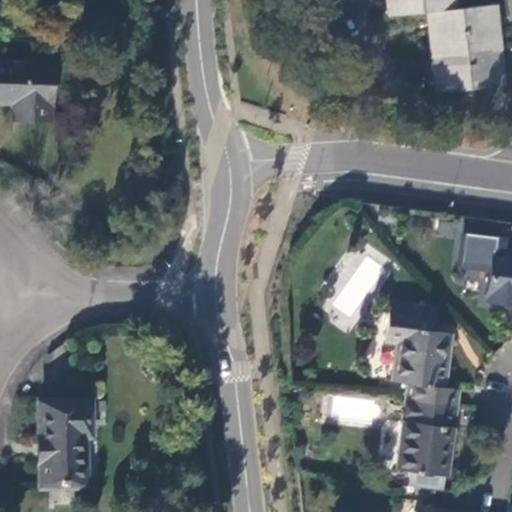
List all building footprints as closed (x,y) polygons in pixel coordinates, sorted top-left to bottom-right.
[(427,12),(455,9),(454,0),(386,0),(388,16),(427,12)] [(494,5),(455,9),(427,12),(436,92),(503,86),(494,5)] [(54,64),(0,62),(0,104),(13,105),(25,105),(25,120),(53,120),(54,64)] [(13,105),(15,120),(25,120),(25,105),(13,105)] [(511,300),(511,253),(489,251),(488,254),(484,293),(483,301),(507,304),(508,300),(511,300)] [(484,293),(488,254),(469,252),(465,291),(484,293)] [(424,331),(427,313),(386,308),(383,335),(394,338),(390,383),(408,385),(406,400),(454,407),(456,391),(442,388),(449,335),(424,331)] [(99,399),(87,399),(43,399),(45,484),(96,484),(94,435),(101,434),(99,399)] [(454,407),(406,400),(396,471),(445,476),(454,407)]
